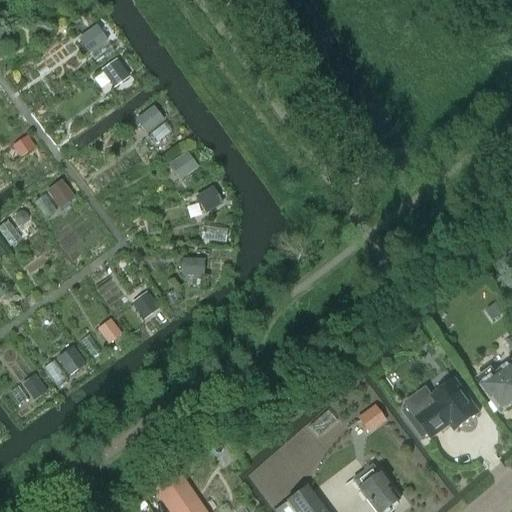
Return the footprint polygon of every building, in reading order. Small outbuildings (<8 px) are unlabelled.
[(91,28),(67,47),(80,63),(103,43),(91,28)] [(147,113),(131,129),(149,149),(166,133),(147,113)] [(4,138),(0,141),(0,164),(4,169),(19,155),(4,138)] [(201,195),(178,212),(191,230),(214,214),(201,195)] [(167,255),(167,276),(208,276),(208,255),(167,255)] [(134,298),(116,314),(132,333),(150,318),(134,298)] [(65,346),(43,363),(56,380),(78,364),(65,346)] [(491,371),(477,381),(501,415),(503,413),(507,414),(511,410),(511,364),(495,376),(491,371)] [(17,377),(0,391),(0,394),(16,414),(35,398),(17,377)] [(408,408),(401,412),(422,441),(428,436),(431,439),(450,426),(454,432),(479,415),(455,381),(431,398),(426,390),(405,404),(408,408)] [(373,408),(358,419),(368,433),(384,422),(373,408)] [(358,490),(357,490),(373,511),(390,511),(390,506),(397,501),(378,475),(377,476),(371,467),(352,481),(358,490)] [(202,511),(176,474),(153,489),(168,511),(202,511)] [(275,511),(322,511),(305,488),(275,511)]
